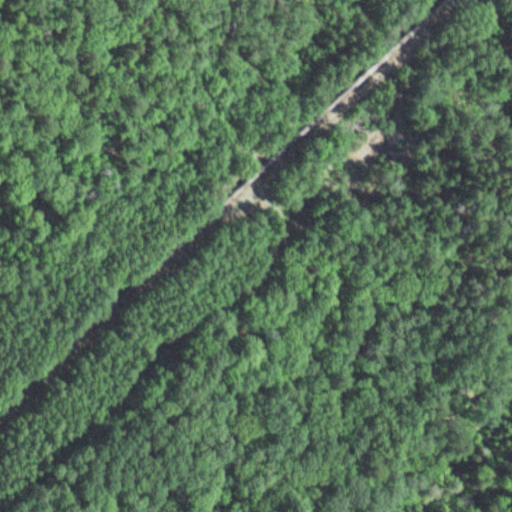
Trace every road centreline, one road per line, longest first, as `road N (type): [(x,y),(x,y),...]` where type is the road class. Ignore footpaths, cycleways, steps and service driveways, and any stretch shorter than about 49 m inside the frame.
road 1 (track): [(0,426),(466,0)]
road 2 (track): [(157,511),(269,265),(275,227),(255,195)]
